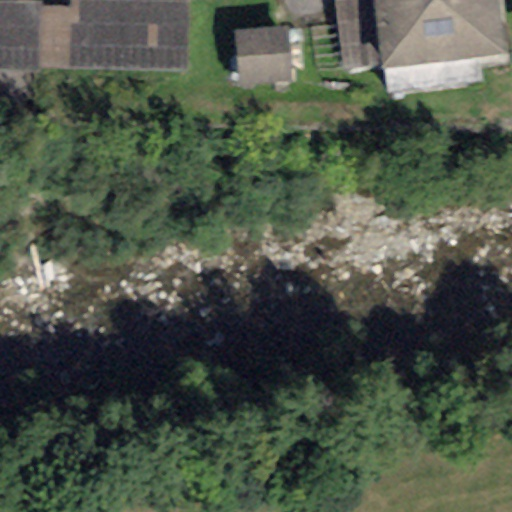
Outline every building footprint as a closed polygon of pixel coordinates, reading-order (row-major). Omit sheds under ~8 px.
[(38,1),(0,0),(0,68),(37,69),(38,10),(38,1)] [(187,0),(69,0),(70,10),(69,70),(188,70),(187,0)] [(381,69),(510,54),(504,0),(345,0),(333,2),(342,74),(381,69)] [(70,10),(38,10),(37,69),(69,70),(70,10)] [(236,34),(239,85),(289,82),(287,32),(236,34)]
